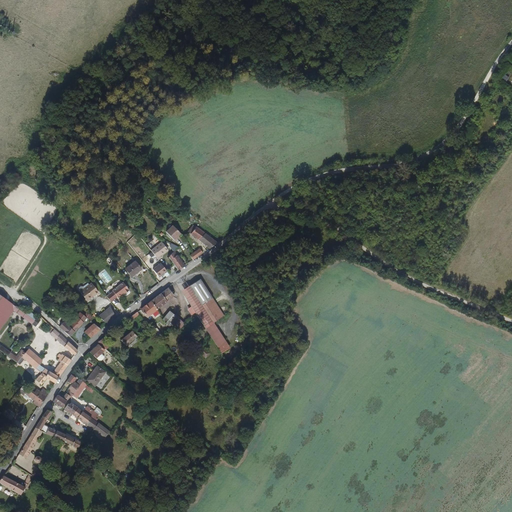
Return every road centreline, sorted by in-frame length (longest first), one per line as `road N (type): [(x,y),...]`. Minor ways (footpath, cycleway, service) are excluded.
road 1 (track): [(511,318),(406,277),(321,218),(265,204),(321,174),(401,164),(436,147),(511,39)]
road 2 (residential): [(81,351),(220,243)]
road 3 (residential): [(0,472),(81,351)]
